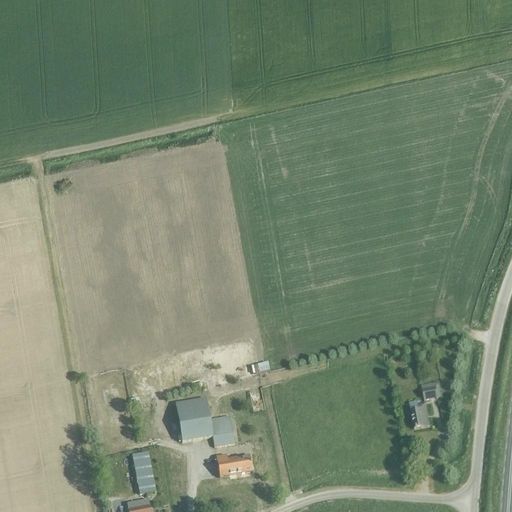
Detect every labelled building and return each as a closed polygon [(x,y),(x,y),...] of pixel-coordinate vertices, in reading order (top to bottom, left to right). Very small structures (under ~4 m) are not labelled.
[(266,364),(252,367),(254,377),(269,374),(266,364)] [(438,399),(435,385),(421,387),(424,402),(438,399)] [(213,449),(234,446),(229,418),(209,422),(205,400),(174,405),(181,444),(212,439),(213,449)] [(410,412),(414,431),(429,428),(425,405),(418,407),(419,411),(410,412)] [(143,455),(131,457),(138,496),(150,494),(154,494),(147,454),(143,455)] [(219,479),(252,474),(249,457),(226,461),(226,457),(215,458),(219,479)] [(127,506),(127,511),(149,511),(147,502),(127,506)]
